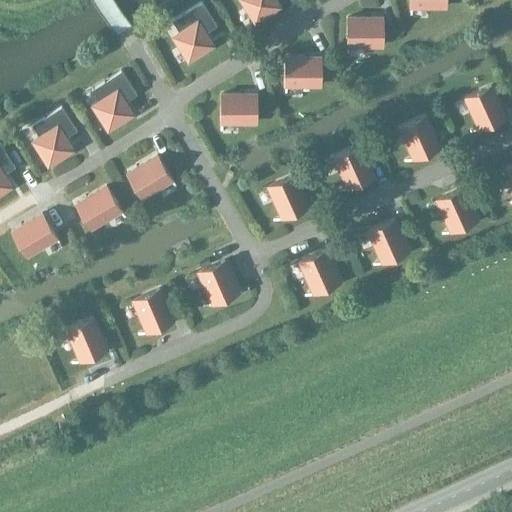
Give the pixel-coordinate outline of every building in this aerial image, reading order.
[(241,0),(255,20),(279,5),(275,0),(241,0)] [(426,6),(446,6),(445,0),(410,0),(410,15),(412,15),(412,7),(426,7),(426,6)] [(173,36),(188,59),(212,44),(206,35),(208,30),(217,25),(202,1),(172,20),(179,32),(173,36)] [(363,45),(382,45),(382,17),(347,17),(347,54),(348,54),(348,46),(363,46),(363,45)] [(301,84),(320,84),(320,56),(285,56),(285,94),(286,94),(286,86),(301,86),(301,84)] [(93,105),(108,128),(132,113),(126,104),(127,99),(136,94),(121,70),(91,89),(99,101),(93,105)] [(470,131),(471,132),(505,117),(490,85),(463,97),(470,111),(472,110),(479,127),(470,131)] [(236,121),(256,121),(256,93),(221,93),(221,131),(222,131),(222,123),(236,123),(236,121)] [(33,140),(48,164),(72,149),(66,140),(68,135),(77,129),(62,105),(32,124),(39,136),(33,140)] [(405,161),(405,162),(439,147),(425,114),(398,126),(404,141),(406,140),(414,157),(405,161)] [(0,191),(10,185),(5,177),(6,172),(15,166),(0,142),(0,191)] [(339,190),(340,192),(374,176),(359,144),(332,156),(339,170),(340,169),(348,186),(339,190)] [(127,173),(141,197),(158,186),(159,188),(171,181),(175,188),(176,187),(157,155),(127,173)] [(273,220),(274,221),(308,206),(294,173),(267,185),(273,200),(275,199),(282,216),(273,220)] [(76,203),(90,227),(107,217),(108,219),(120,211),(124,218),(125,218),(106,185),(76,203)] [(443,213),(451,229),(442,233),(443,235),(477,219),(462,187),(435,199),(442,213),(443,213)] [(11,230),(25,254),(43,244),(44,246),(56,239),(60,246),(61,245),(42,213),(11,230)] [(373,264),(374,266),(408,250),(394,218),(367,230),(373,244),(375,243),(382,260),(373,264)] [(339,281),(325,249),(298,261),(304,275),(306,274),(314,291),(305,295),(305,297),(339,281)] [(204,306),(204,307),(238,292),(224,259),(197,271),(203,286),(205,285),(213,302),(204,306)] [(138,334),(139,335),(173,320),(159,288),(132,299),(138,314),(140,313),(147,330),(138,334)] [(72,363),(72,364),(107,349),(93,317),(66,328),(72,342),(73,342),(81,359),(72,363)]
